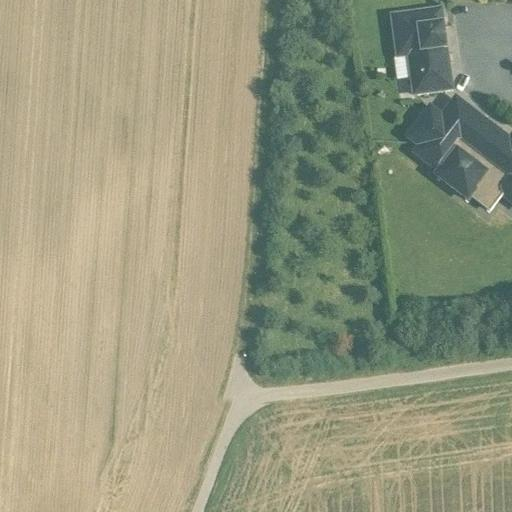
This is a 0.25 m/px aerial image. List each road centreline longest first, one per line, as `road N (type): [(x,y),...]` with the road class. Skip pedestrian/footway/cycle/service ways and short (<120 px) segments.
road 1 (track): [(236,423),(259,284),(277,0)]
road 2 (track): [(236,423),(511,389)]
